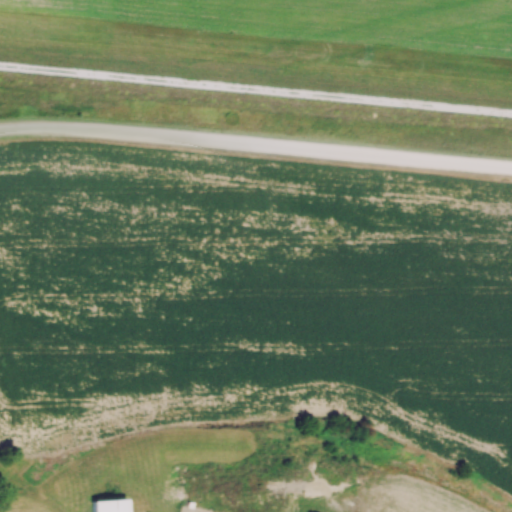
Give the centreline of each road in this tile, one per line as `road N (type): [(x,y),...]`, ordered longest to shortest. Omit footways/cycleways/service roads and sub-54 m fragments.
road 1 (track): [(0,54),(511,101)]
road 2 (residential): [(0,129),(65,127),(511,167)]
